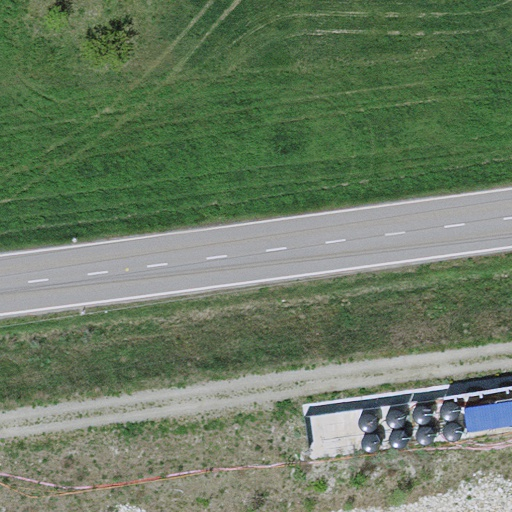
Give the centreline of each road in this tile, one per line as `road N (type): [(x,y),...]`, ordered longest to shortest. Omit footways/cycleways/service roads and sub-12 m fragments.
road 1 (track): [(0,424),(511,354)]
road 2 (tertiary): [(0,283),(511,220)]
